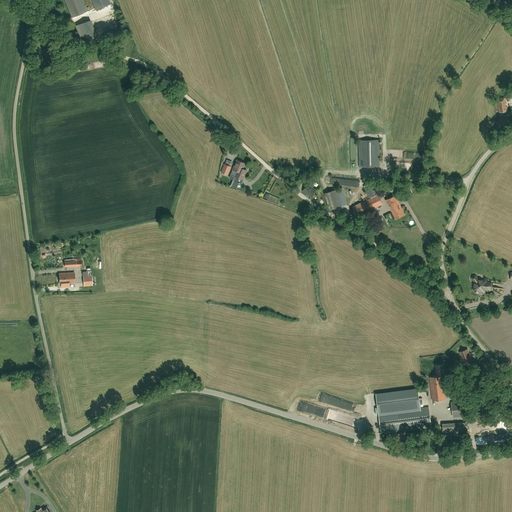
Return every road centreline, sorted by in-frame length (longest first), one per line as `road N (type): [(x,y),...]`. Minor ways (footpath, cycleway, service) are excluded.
road 1 (unclassified): [(511,450),(426,456),(187,390),(142,402),(70,442)]
road 2 (unclassified): [(70,442),(33,284),(15,153),(18,84),(37,0)]
road 3 (unclassified): [(450,297),(336,222),(226,130)]
road 4 (track): [(31,20),(149,65),(226,130)]
road 5 (unclassified): [(450,297),(441,248),(476,166),(511,132)]
